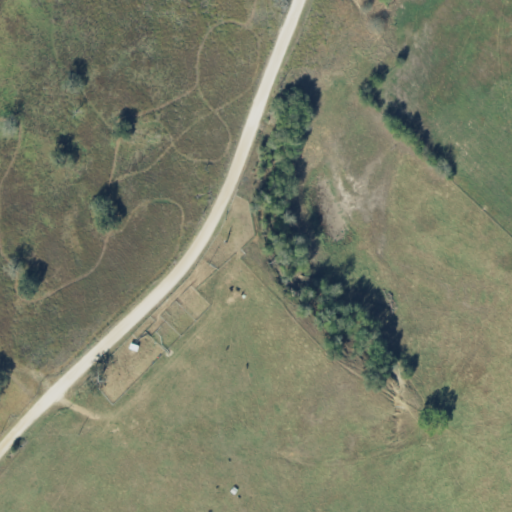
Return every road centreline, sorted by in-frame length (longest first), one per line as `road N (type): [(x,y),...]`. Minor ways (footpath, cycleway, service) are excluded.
road 1 (tertiary): [(0,451),(196,249),(299,0)]
road 2 (residential): [(47,399),(124,436),(237,461),(295,461),(327,446)]
